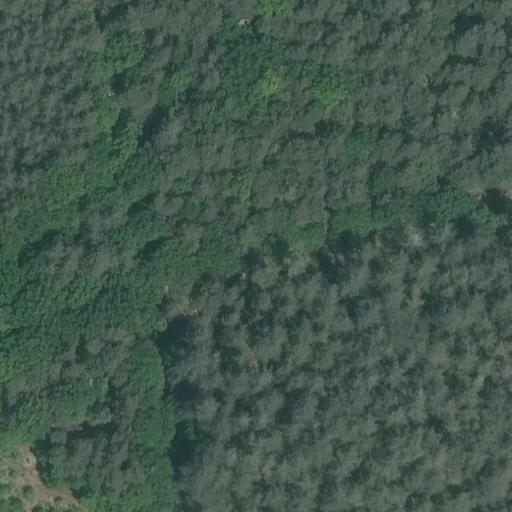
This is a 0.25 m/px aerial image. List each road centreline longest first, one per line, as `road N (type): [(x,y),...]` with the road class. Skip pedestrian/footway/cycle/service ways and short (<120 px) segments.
road 1 (track): [(140,311),(511,226)]
road 2 (track): [(171,511),(140,311)]
road 3 (track): [(140,311),(0,360)]
